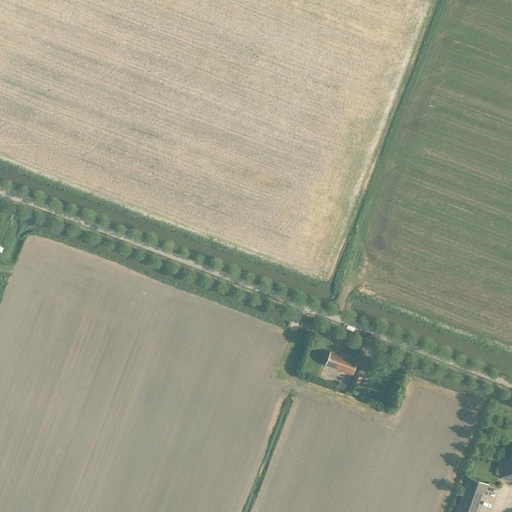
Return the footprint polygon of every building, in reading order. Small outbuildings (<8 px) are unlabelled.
[(325,364),(352,375),(357,362),(330,351),(325,364)] [(362,376),(356,374),(349,390),(356,392),(360,393),(366,378),(362,377),(362,376)] [(348,384),(339,381),(337,387),(345,390),(348,384)] [(511,447),(501,477),(511,480),(511,447)] [(474,511),(483,491),(485,492),(488,485),(468,477),(455,511),(474,511)]
